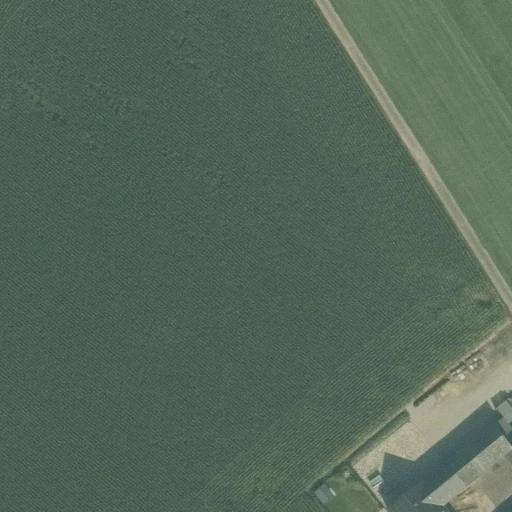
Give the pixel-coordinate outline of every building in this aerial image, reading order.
[(511,430),(503,418),(494,427),(508,443),(511,439),(511,430)] [(488,470),(504,457),(511,450),(511,449),(508,443),(494,427),(470,446),(488,470)] [(477,479),(488,470),(470,446),(458,456),(477,479)] [(442,507),(477,479),(458,456),(423,484),(442,507)] [(445,511),(442,507),(423,484),(388,511),(445,511)]
